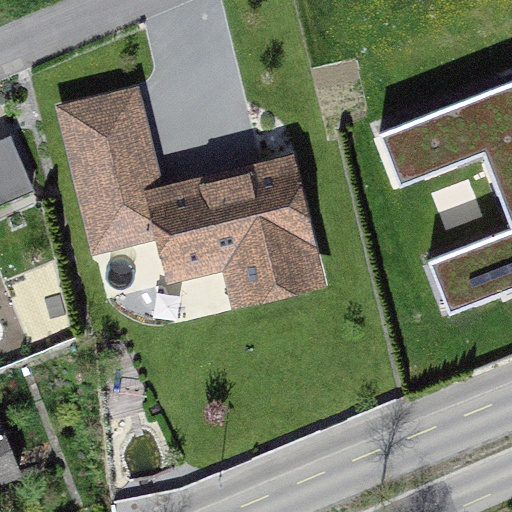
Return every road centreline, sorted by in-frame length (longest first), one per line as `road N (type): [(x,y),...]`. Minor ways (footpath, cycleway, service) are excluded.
road 1 (primary): [(511,443),(347,511)]
road 2 (residential): [(130,0),(0,54)]
